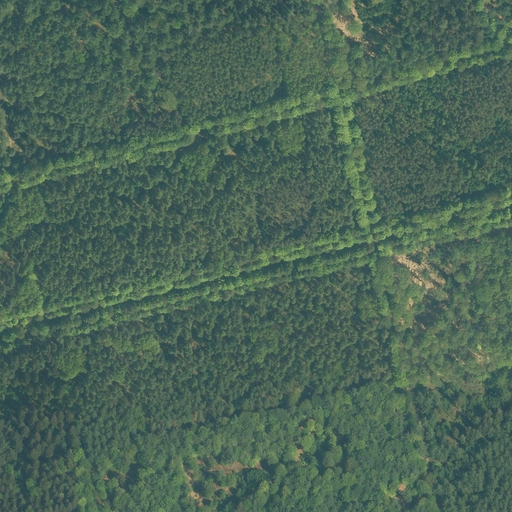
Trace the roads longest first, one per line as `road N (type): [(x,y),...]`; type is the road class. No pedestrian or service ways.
road 1 (track): [(511,40),(0,178)]
road 2 (track): [(316,0),(428,465)]
road 3 (track): [(39,292),(0,94)]
road 4 (track): [(87,511),(48,333)]
